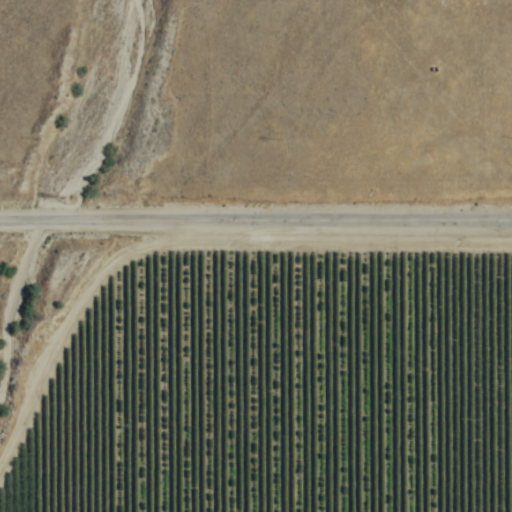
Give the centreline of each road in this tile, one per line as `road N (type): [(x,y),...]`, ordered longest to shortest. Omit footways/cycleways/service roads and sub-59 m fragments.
road 1 (tertiary): [(0,222),(511,222)]
road 2 (residential): [(0,407),(71,268),(76,222)]
